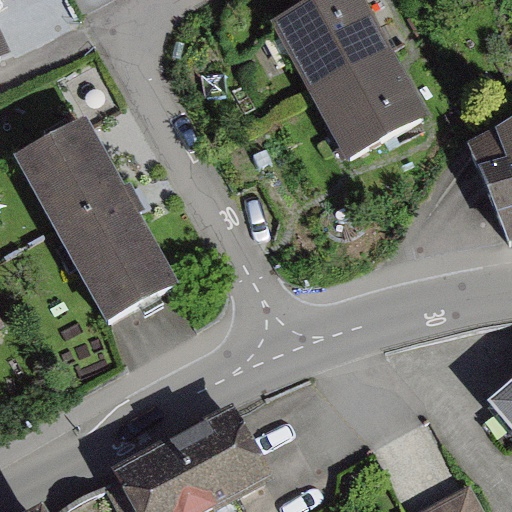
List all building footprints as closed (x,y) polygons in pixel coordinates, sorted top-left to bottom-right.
[(423,126),(353,0),(347,0),(276,39),(348,168),(423,126)] [(0,74),(12,69),(0,43),(0,74)] [(15,171),(109,340),(180,301),(86,131),(15,171)] [(511,145),(490,158),(511,217),(511,145)] [(511,401),(490,422),(511,446),(511,401)] [(247,511),(277,496),(234,418),(113,485),(117,492),(106,498),(114,511),(247,511)] [(481,511),(472,493),(437,511),(481,511)]
